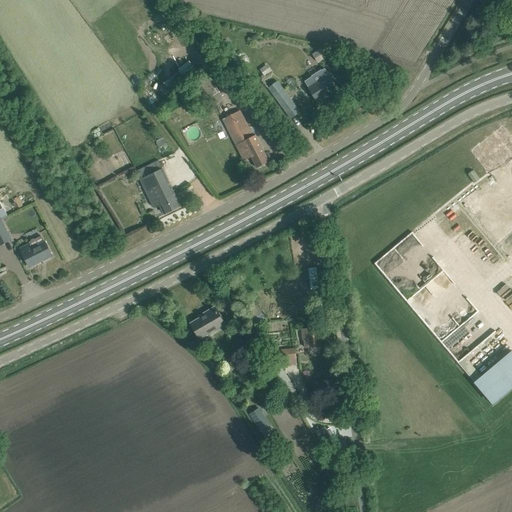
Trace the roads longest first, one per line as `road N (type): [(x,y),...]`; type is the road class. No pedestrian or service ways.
road 1 (unclassified): [(0,317),(238,201),(399,107),(469,0)]
road 2 (primary): [(0,339),(511,73)]
road 3 (unclassified): [(0,361),(324,199)]
road 4 (unclassified): [(366,511),(324,199)]
road 5 (unclassified): [(324,199),(456,121),(511,98)]
